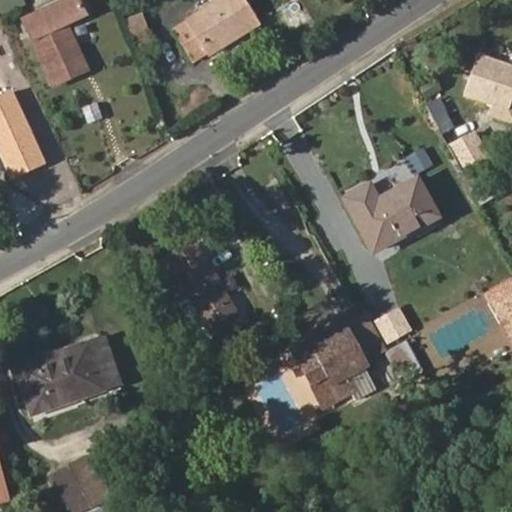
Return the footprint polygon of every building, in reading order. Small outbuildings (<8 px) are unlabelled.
[(22,3),(21,0),(0,0),(0,8),(1,11),(22,3)] [(85,18),(77,0),(56,0),(17,18),(50,88),(88,71),(67,26),(85,18)] [(258,22),(244,0),(219,0),(172,30),(192,62),(205,54),(206,55),(258,22)] [(155,48),(149,33),(135,39),(141,54),(155,48)] [(508,110),(511,97),(511,67),(476,55),(462,94),(493,105),(508,110)] [(81,107),(85,123),(101,119),(96,102),(81,107)] [(511,124),(511,111),(508,110),(493,105),(489,117),(511,124)] [(488,159),(472,132),(451,144),(466,172),(488,159)] [(437,217),(415,178),(377,199),(368,184),(342,198),(371,252),(415,229),(437,217)] [(491,196),(482,182),(471,188),(479,203),(491,196)] [(419,237),(441,225),(437,217),(415,229),(419,237)] [(241,322),(205,262),(170,283),(181,302),(187,298),(210,339),(211,340),(241,322)] [(511,280),(486,295),(511,340),(511,280)] [(210,339),(187,298),(181,302),(204,342),(210,339)] [(382,342),(409,331),(399,308),(372,318),(382,342)] [(383,351),(362,313),(340,325),(343,331),(361,363),(383,351)] [(341,375),(361,363),(343,331),(326,340),(315,346),(310,337),(292,347),(324,406),(350,392),(341,375)] [(326,340),(321,331),(310,337),(315,346),(326,340)] [(230,356),(252,343),(245,332),(223,346),(230,356)] [(117,382),(103,338),(86,344),(101,388),(117,382)] [(418,366),(404,340),(383,351),(397,378),(418,366)] [(86,344),(86,342),(14,367),(30,414),(101,389),(101,388),(86,344)] [(208,369),(230,356),(223,346),(201,358),(208,369)] [(208,369),(201,358),(186,367),(193,378),(208,369)] [(375,390),(361,363),(341,375),(350,392),(355,401),(375,390)] [(429,408),(423,381),(415,383),(421,410),(429,408)] [(68,511),(78,511),(108,496),(87,456),(50,476),(68,511)] [(104,511),(114,507),(108,496),(78,511),(104,511)]
